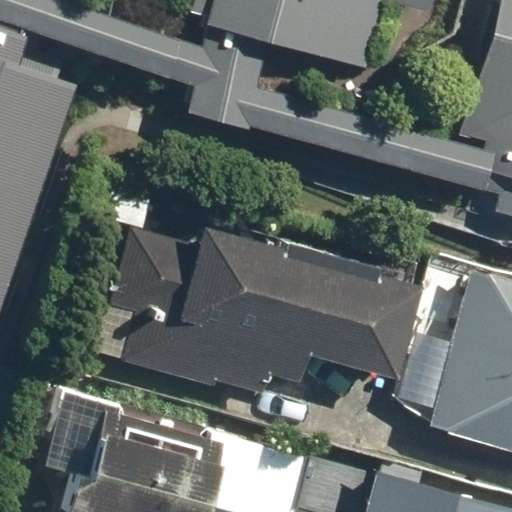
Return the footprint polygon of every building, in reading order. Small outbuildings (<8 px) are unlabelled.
[(199,0),(195,16),(355,63),(373,0),(392,0),(418,8),(420,0),(199,0)] [(511,0),(480,0),(442,132),(472,140),(466,161),(511,173),(511,0)] [(0,242),(58,77),(3,57),(20,23),(0,16),(0,242)] [(79,210),(128,222),(139,178),(90,166),(79,210)] [(108,357),(236,392),(244,364),(286,376),(294,347),(379,370),(405,277),(191,218),(185,240),(116,221),(94,302),(121,309),(108,357)] [(413,423),(511,448),(511,279),(472,269),(454,337),(437,332),(413,423)] [(62,511),(188,511),(194,496),(228,506),(249,437),(198,422),(195,431),(96,401),(62,511)] [(349,511),(511,511),(511,506),(363,465),(349,511)]
